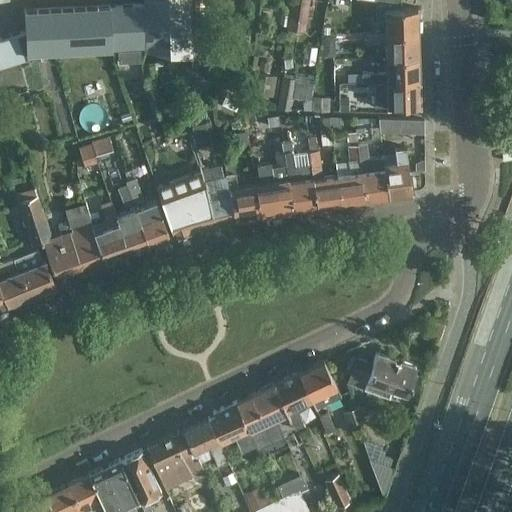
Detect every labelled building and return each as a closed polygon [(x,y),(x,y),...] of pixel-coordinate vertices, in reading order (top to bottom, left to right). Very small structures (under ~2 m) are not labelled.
[(144,0),(144,3),(23,8),(24,31),(25,52),(145,47),(146,50),(190,58),(188,0),(144,0)] [(302,31),(306,0),(290,0),(286,29),(302,31)] [(400,6),(400,0),(374,0),(375,19),(384,19),(384,32),(417,31),(416,6),(400,6)] [(25,57),(25,52),(24,31),(7,36),(15,60),(25,57)] [(417,31),(384,32),(377,32),(378,39),(384,39),(385,56),(417,56),(417,31)] [(364,41),(378,41),(378,39),(377,32),(364,32),(364,41)] [(0,51),(4,64),(15,60),(7,36),(0,38),(0,51)] [(417,56),(385,56),(385,70),(360,71),(361,81),(385,80),(418,79),(417,56)] [(182,81),(203,88),(206,77),(186,71),(182,81)] [(273,95),(276,76),(251,72),(248,91),(273,95)] [(279,74),(275,105),(287,107),(292,76),(279,74)] [(385,80),(386,95),(373,95),(373,106),(419,104),(418,79),(385,80)] [(327,108),(328,95),(310,94),(309,108),(327,108)] [(398,132),(399,118),(376,117),(378,131),(398,132)] [(207,118),(186,123),(187,129),(191,145),(213,140),(207,118)] [(355,143),(353,131),(344,132),(348,158),(348,160),(357,158),(355,143)] [(90,139),(94,153),(111,148),(108,134),(90,139)] [(285,166),(294,165),(294,164),(293,163),(291,148),(290,139),(281,140),(282,150),(283,150),(283,151),(285,164),(285,166)] [(310,165),(319,163),(317,147),(316,141),(306,142),(307,149),(309,162),(309,163),(310,165)] [(357,158),(367,157),(365,142),(355,143),(357,158)] [(382,162),(383,167),(386,194),(410,191),(404,147),(393,148),(395,160),(382,162)] [(276,168),(285,166),(285,164),(283,151),(283,150),(274,152),(276,165),(276,168)] [(233,172),(230,153),(221,154),(224,175),(234,218),(260,213),(254,183),(237,186),(234,172),(233,172)] [(381,155),(367,157),(357,158),(359,171),(363,197),(386,194),(383,167),(382,162),(381,155)] [(359,171),(357,158),(348,160),(348,158),(346,159),(348,172),(335,173),(339,201),(363,197),(359,171)] [(270,166),(269,162),(256,164),(258,173),(253,174),(254,183),(260,213),(292,207),(285,166),(276,168),(276,165),(270,166)] [(292,207),(315,204),(310,165),(309,163),(309,162),(294,164),(294,165),(285,166),(292,207)] [(319,163),(310,165),(315,204),(339,201),(335,173),(321,175),(319,163)] [(222,176),(219,165),(204,168),(202,164),(198,165),(199,169),(201,178),(203,178),(213,222),(234,218),(224,175),(222,176)] [(201,178),(199,169),(155,185),(173,233),(192,227),(213,222),(203,178),(201,178)] [(143,202),(133,176),(123,179),(125,183),(148,243),(169,235),(154,198),(143,202)] [(117,217),(128,251),(148,243),(125,183),(117,186),(126,209),(115,213),(116,217),(117,217)] [(31,244),(40,241),(49,238),(32,188),(14,194),(31,244)] [(103,260),(104,260),(128,251),(117,217),(116,217),(115,213),(109,198),(99,202),(106,221),(91,226),(103,259),(103,260)] [(91,226),(90,223),(70,230),(66,222),(55,225),(59,234),(49,238),(40,241),(42,248),(44,247),(54,276),(103,259),(91,226)] [(41,260),(36,248),(1,262),(0,261),(0,285),(7,302),(54,283),(44,259),(41,260)] [(415,366),(375,351),(370,363),(354,357),(346,380),(387,395),(390,386),(405,391),(415,366)] [(314,406),(340,394),(322,358),(297,370),(310,398),(314,406)] [(295,430),(304,426),(294,405),(310,398),(297,370),(274,381),(287,412),(290,419),(295,430)] [(282,435),(274,418),(287,412),(274,381),(249,392),(266,429),(272,440),(282,435)] [(255,442),(257,447),(272,440),(266,429),(249,392),(236,399),(255,442)] [(242,449),(255,442),(236,399),(212,410),(213,414),(207,416),(218,442),(235,434),(242,449)] [(326,412),(319,415),(326,432),(334,428),(326,412)] [(227,460),(218,442),(207,416),(178,430),(191,458),(196,456),(198,462),(212,455),(217,465),(227,460)] [(191,458),(178,430),(147,445),(164,486),(189,474),(191,479),(204,473),(198,462),(196,456),(191,458)] [(139,500),(160,490),(140,448),(119,458),(139,500)] [(136,511),(132,503),(139,500),(119,458),(103,465),(123,508),(125,511),(136,511)] [(125,511),(123,508),(103,465),(88,472),(104,506),(106,511),(125,511)] [(95,510),(104,506),(88,472),(67,482),(80,511),(92,505),(95,510)] [(338,508),(351,502),(338,476),(325,482),(338,508)] [(80,511),(67,482),(44,493),(53,511),(80,511)] [(286,494),(294,511),(299,511),(307,509),(297,489),(286,494)] [(53,511),(44,493),(22,503),(26,511),(53,511)] [(281,511),(294,511),(286,494),(275,499),(281,511)] [(268,511),(281,511),(275,499),(264,504),(268,511)] [(26,511),(22,503),(2,511),(26,511)]
